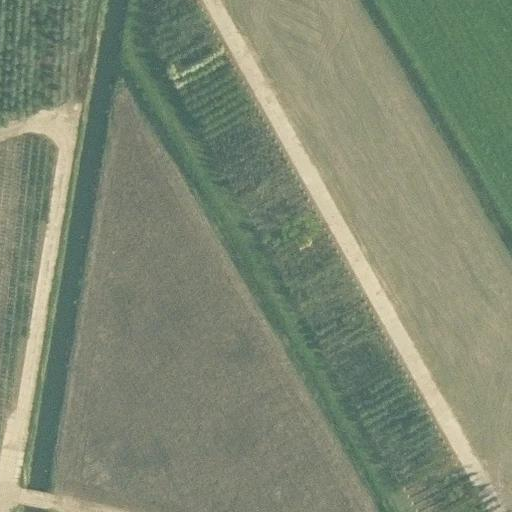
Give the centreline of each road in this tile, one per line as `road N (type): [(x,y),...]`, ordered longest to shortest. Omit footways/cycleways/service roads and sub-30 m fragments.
road 1 (track): [(498,511),(214,0)]
road 2 (track): [(0,133),(39,118),(68,124),(0,496)]
